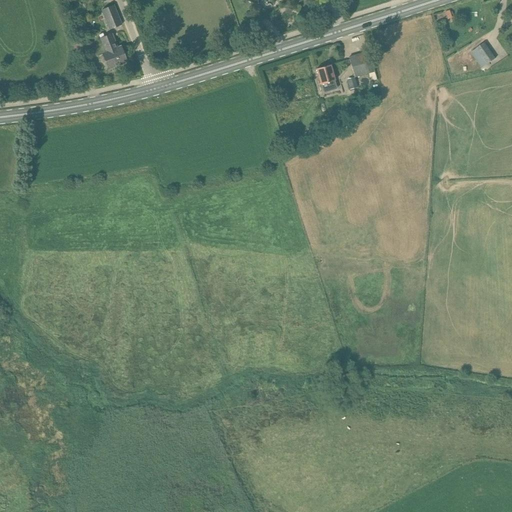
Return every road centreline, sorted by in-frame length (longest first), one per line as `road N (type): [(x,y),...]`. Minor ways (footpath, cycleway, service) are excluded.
road 1 (primary): [(156,89),(446,0)]
road 2 (primary): [(0,116),(156,89)]
